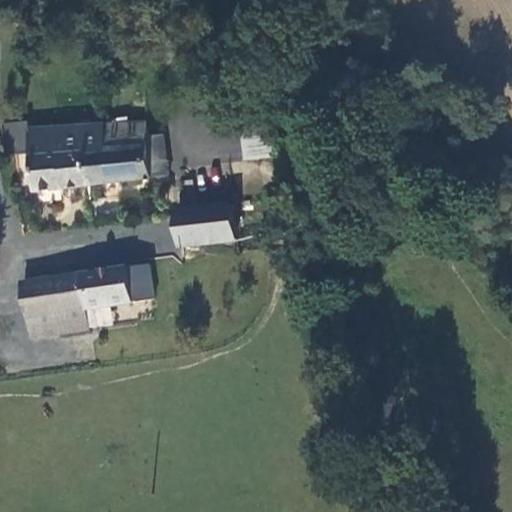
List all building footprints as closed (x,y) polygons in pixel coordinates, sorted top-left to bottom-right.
[(279,156),(277,129),(275,119),(268,119),(244,121),(248,159),(279,156)] [(150,123),(106,126),(109,153),(89,154),(91,184),(166,178),(164,144),(151,144),(150,123)] [(38,187),(91,184),(89,154),(109,153),(106,126),(34,130),(38,187)] [(235,205),(186,210),(183,210),(186,246),(239,241),(235,205)] [(55,318),(57,333),(142,324),(140,304),(158,302),(155,267),(85,276),(88,313),(55,318)] [(57,333),(55,318),(88,313),(85,276),(27,283),(33,337),(57,333)]
